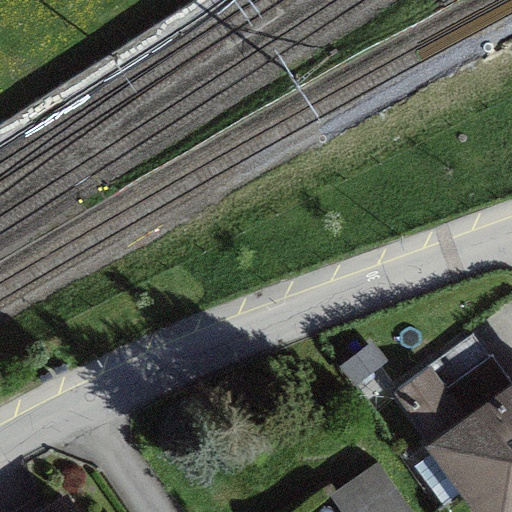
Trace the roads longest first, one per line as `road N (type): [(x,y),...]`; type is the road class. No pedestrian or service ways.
road 1 (residential): [(511,228),(304,302),(83,397)]
road 2 (residential): [(162,511),(83,397)]
